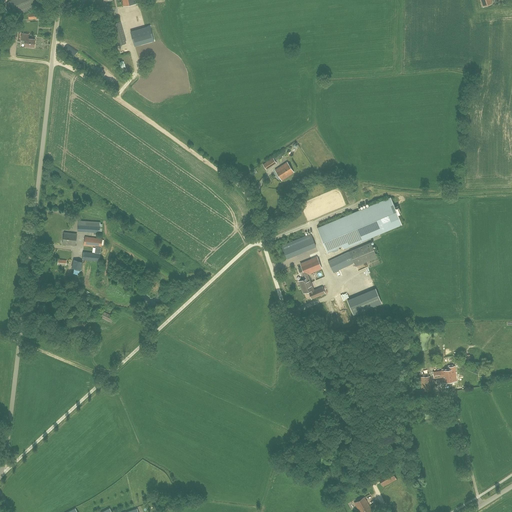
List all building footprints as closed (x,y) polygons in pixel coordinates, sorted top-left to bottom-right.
[(16,15),(38,6),(35,0),(10,0),(16,15)] [(143,11),(128,15),(130,19),(144,15),(143,11)] [(109,25),(115,46),(123,73),(134,70),(120,22),(109,25)] [(150,27),(130,32),(135,47),(154,41),(150,27)] [(25,43),(25,46),(34,47),(35,39),(28,39),(28,34),(22,34),(21,43),(25,43)] [(104,51),(113,48),(111,41),(101,44),(104,51)] [(273,158),(265,163),(263,165),(266,170),(276,163),(275,161),(280,158),(278,155),(273,159),(273,158)] [(275,171),(277,174),(281,180),(294,172),(287,163),(275,171)] [(390,197),(353,213),(317,228),(327,252),(342,246),(344,249),(402,225),(396,211),(398,210),(398,209),(395,210),(390,197)] [(267,211),(270,217),(280,211),(278,208),(272,212),(270,209),(267,211)] [(99,233),(100,223),(79,221),(78,232),(99,233)] [(75,245),(77,234),(64,233),(64,237),(63,237),(63,239),(63,244),(75,245)] [(287,259),(316,247),(311,234),(282,246),(287,259)] [(101,247),(102,239),(85,237),(84,245),(101,247)] [(355,266),(377,257),(371,242),(348,252),(328,261),(333,272),(354,263),(355,266)] [(100,261),(100,254),(83,252),(82,259),(100,261)] [(307,282),(310,281),(307,274),(325,267),(320,255),(300,264),(302,267),(298,268),(300,274),(301,273),(304,280),(300,281),(301,285),(307,283),(307,282)] [(70,272),(77,275),(81,261),(74,259),(70,272)] [(331,277),(336,289),(351,283),(346,271),(331,277)] [(302,288),(303,293),(309,291),(310,292),(309,292),(311,299),(324,293),(322,287),(314,290),(310,281),(307,282),(307,283),(301,285),(302,288)] [(85,313),(90,303),(84,301),(79,311),(85,313)] [(111,321),(113,316),(99,310),(97,315),(111,321)] [(450,370),(445,370),(433,372),(434,378),(442,377),(442,382),(447,382),(451,382),(451,381),(455,381),(455,378),(456,378),(455,369),(453,369),(453,368),(452,367),(450,368),(450,369),(450,370)] [(383,487),(396,479),(390,469),(377,477),(383,487)] [(354,503),(359,511),(370,511),(372,511),(364,497),(354,503)]
